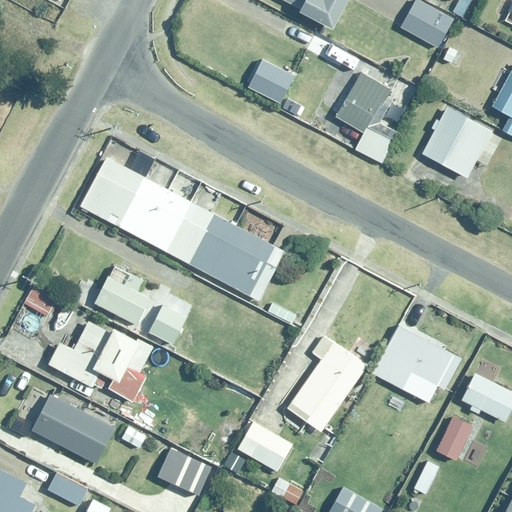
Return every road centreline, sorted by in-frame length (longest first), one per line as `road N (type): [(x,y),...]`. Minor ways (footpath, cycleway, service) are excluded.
road 1 (residential): [(100,65),(511,287)]
road 2 (residential): [(0,250),(100,65)]
